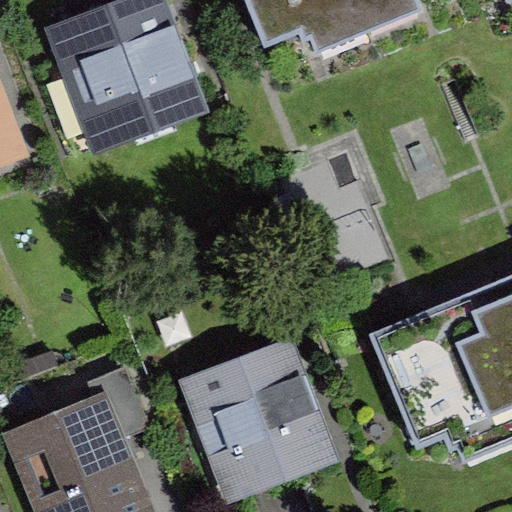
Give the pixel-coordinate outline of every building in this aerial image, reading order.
[(163,0),(156,0),(54,36),(96,156),(205,117),(163,0)] [(302,41),(400,0),(245,0),(264,46),(298,32),(302,41)] [(0,89),(0,175),(30,164),(0,89)] [(425,457),(511,422),(511,301),(383,353),(425,457)] [(296,342),(177,388),(225,511),(229,511),(345,468),(296,342)] [(153,511),(108,400),(7,440),(35,511),(153,511)]
